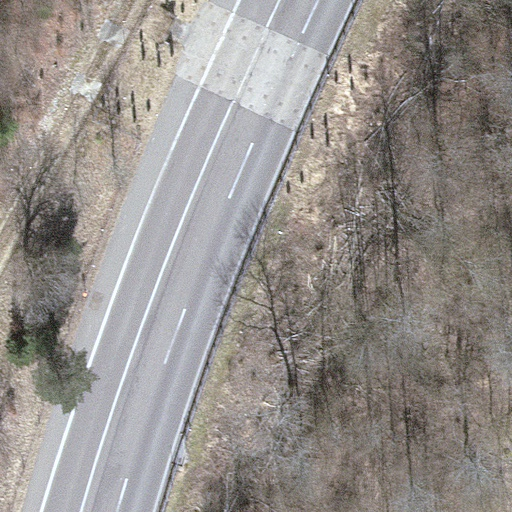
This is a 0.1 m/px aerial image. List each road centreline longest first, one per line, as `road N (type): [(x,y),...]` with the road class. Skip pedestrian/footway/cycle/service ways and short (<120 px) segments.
road 1 (primary): [(301,0),(182,266),(101,511)]
road 2 (track): [(0,231),(148,0)]
